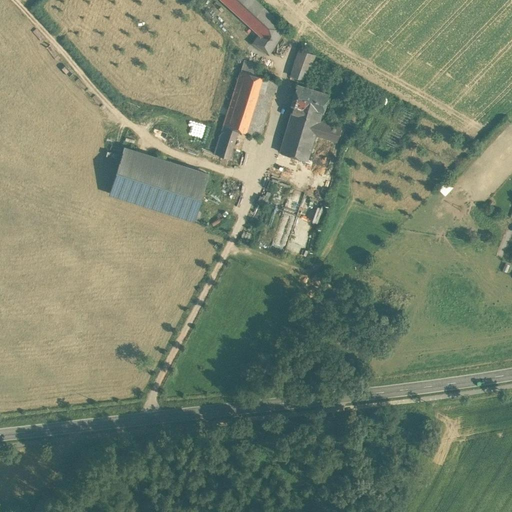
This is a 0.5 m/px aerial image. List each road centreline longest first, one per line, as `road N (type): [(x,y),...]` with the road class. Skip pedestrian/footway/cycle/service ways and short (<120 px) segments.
road 1 (secondary): [(0,434),(511,373)]
road 2 (track): [(286,83),(255,173),(151,397),(151,417)]
road 3 (track): [(255,173),(140,136),(11,0)]
